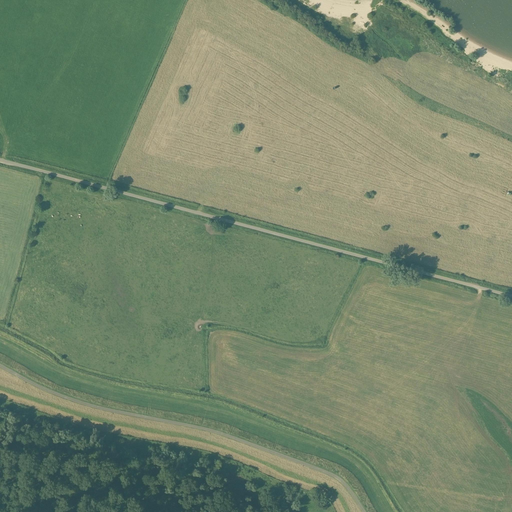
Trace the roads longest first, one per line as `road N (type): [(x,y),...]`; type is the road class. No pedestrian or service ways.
road 1 (unclassified): [(511,296),(0,160)]
road 2 (unclassified): [(363,511),(336,477),(318,469),(199,426),(62,398),(0,367)]
